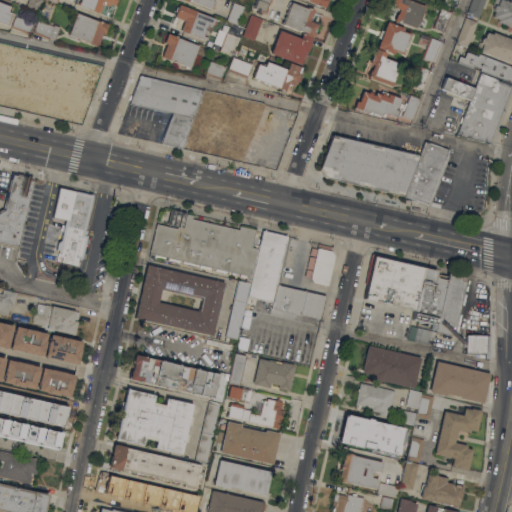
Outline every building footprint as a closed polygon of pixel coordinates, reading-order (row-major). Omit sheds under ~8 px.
[(28,0),(42,0),(38,11),(26,6),(28,0)] [(116,0),(114,6),(110,4),(109,6),(104,4),(103,5),(100,13),(97,13),(77,5),(78,2),(79,3),(80,0),(116,0)] [(212,0),(212,1),(214,1),(211,9),(188,0),(188,1),(184,0),(212,0)] [(255,3),(254,2),(255,0),(270,0),(269,4),(268,3),(266,8),(267,8),(265,14),(263,13),(262,14),(260,13),(261,12),(260,12),(260,11),(253,8),(255,3)] [(304,0),(328,0),(325,8),(304,0)] [(408,0),(425,7),(418,24),(417,24),(415,28),(406,24),(405,25),(394,21),(396,14),(397,14),(399,9),(392,7),(392,6),(390,5),(392,0),(408,0)] [(444,0),(455,0),(453,8),(443,4),(444,0)] [(484,0),(478,19),(467,14),(472,0),(484,0)] [(503,0),(511,3),(511,27),(497,22),(498,19),(492,17),(494,12),(492,11),(494,5),(493,5),(494,0),(503,0)] [(0,22),(0,2),(10,6),(8,11),(12,13),(7,25),(0,22)] [(233,2),(244,7),(237,25),(226,21),(233,2)] [(303,32),(297,30),(282,24),(291,2),(307,8),(307,6),(313,9),(314,10),(311,17),(310,17),(309,21),(318,24),(317,28),(315,33),(314,33),(313,37),(313,36),(312,38),(301,34),(303,32)] [(181,31),(184,21),(174,17),(178,4),(196,11),(195,12),(214,19),(213,20),(216,21),(214,25),(212,24),(211,26),(207,24),(203,36),(207,37),(206,40),(181,31)] [(440,8),(451,12),(443,32),(433,28),(440,8)] [(76,13),(98,21),(98,20),(108,24),(104,34),(101,34),(97,46),(84,41),(85,40),(68,34),(76,13)] [(262,19),(254,40),(242,36),(250,15),(262,19)] [(15,16),(33,23),(29,34),(11,27),(15,16)] [(467,47),(456,43),(466,18),(477,22),(467,47)] [(37,20),(53,26),(53,25),(59,27),(55,40),(49,38),(48,39),(33,33),(37,20)] [(403,28),(402,31),(409,33),(407,41),(409,41),(406,47),(404,47),(402,54),(395,51),(394,54),(377,48),(387,22),(403,28)] [(220,51),(218,51),(220,46),(213,43),(218,29),(228,33),(229,30),(234,31),(233,35),(237,37),(230,55),(220,51)] [(312,38),(310,42),(311,42),(307,52),(305,52),(300,65),(270,54),(279,30),(300,38),(301,34),(312,38)] [(511,39),(511,63),(475,50),(478,43),(480,43),(482,38),(484,38),(486,33),(492,35),(493,32),(511,39)] [(161,57),(166,44),(164,43),(167,33),(177,37),(177,38),(198,45),(190,68),(161,57)] [(422,58),(427,45),(417,42),(421,33),(440,41),(440,42),(442,43),(434,62),(433,61),(432,62),(422,58)] [(0,43),(84,63),(83,71),(93,73),(92,78),(95,79),(94,83),(96,84),(91,100),(62,93),(61,89),(44,85),(41,88),(25,84),(23,80),(8,77),(3,79),(0,78),(0,43)] [(368,77),(370,70),(371,71),(374,65),(368,62),(369,59),(370,60),(373,53),(374,53),(375,49),(386,53),(384,57),(400,64),(392,86),(368,77)] [(479,70),(480,68),(473,66),(472,68),(457,62),(459,56),(463,58),(466,52),(476,56),(477,54),(511,67),(511,80),(511,83),(479,70)] [(229,71),(234,57),(251,64),(246,78),(229,71)] [(204,73),(209,61),(225,67),(220,79),(204,73)] [(285,91),(252,78),(257,64),(264,66),(266,61),(288,70),(288,68),(288,67),(289,63),(301,68),(299,73),(300,74),(299,76),(301,77),(299,82),(297,81),(296,84),(291,82),(290,83),(288,84),(285,91)] [(422,89),(412,85),(419,66),(429,70),(422,89)] [(469,100),(440,89),(445,77),(473,88),(479,73),(511,85),(501,113),(469,100)] [(182,148),(160,143),(171,114),(128,104),(139,74),(203,90),(182,148)] [(264,103),(242,162),(182,148),(203,90),(264,103)] [(387,97),(388,94),(400,99),(399,103),(403,105),(401,111),(398,110),(398,111),(401,112),(399,117),(396,116),(396,117),(387,113),(387,115),(386,114),(385,117),(372,112),(372,114),(354,108),(356,101),(358,102),(362,91),(374,95),(375,93),(380,95),(387,97)] [(412,120),(401,115),(409,96),(420,99),(412,120)] [(489,144),(456,135),(460,123),(458,123),(461,116),(462,117),(469,100),(501,113),(489,144)] [(403,196),(325,178),(319,168),(331,135),(420,156),(404,196),(403,196)] [(420,156),(425,142),(430,144),(449,150),(446,156),(448,157),(430,206),(428,205),(404,196),(420,156)] [(19,246),(0,241),(0,210),(2,209),(3,211),(4,210),(5,208),(3,207),(4,201),(5,201),(11,173),(24,175),(24,177),(31,178),(30,181),(33,181),(19,246)] [(63,219),(53,217),(59,188),(72,191),(72,188),(95,194),(87,233),(90,234),(84,262),(78,260),(77,266),(56,261),(57,255),(55,255),(63,219)] [(245,282),(246,278),(240,277),(240,275),(236,274),(236,276),(231,274),(232,273),(227,271),(226,273),(215,271),(216,269),(211,268),(210,270),(199,267),(200,265),(196,264),(196,266),(183,263),(183,261),(180,260),(179,262),(155,256),(155,255),(151,254),(157,224),(177,229),(177,227),(167,224),(170,209),(187,213),(186,214),(192,215),(192,219),(222,226),(224,219),(226,219),(224,226),(239,230),(239,226),(256,230),(252,247),(259,249),(251,284),(245,282)] [(259,249),(263,231),(288,237),(292,238),(289,252),(287,252),(279,283),(278,283),(277,284),(325,296),(320,320),(272,309),(273,303),(268,302),(267,307),(263,306),(265,301),(256,299),(254,305),(247,303),(251,284),(259,249)] [(317,248),(332,251),(335,256),(328,286),(313,283),(310,278),(317,248)] [(414,310),(363,298),(366,284),(364,284),(371,254),(372,253),(373,253),(392,258),(391,260),(424,268),(414,310)] [(136,318),(148,265),(224,283),(212,336),(136,318)] [(448,277),(436,332),(435,332),(432,346),(408,340),(411,326),(428,330),(428,328),(416,326),(417,320),(412,319),(414,310),(424,268),(435,271),(435,269),(440,271),(439,275),(448,277)] [(449,274),(467,278),(454,336),(436,332),(448,277),(449,274)] [(247,303),(246,303),(237,340),(236,340),(236,343),(224,341),(225,337),(238,281),(245,283),(245,282),(251,284),(247,303)] [(6,316),(0,314),(0,301),(3,290),(16,293),(13,305),(9,304),(6,316)] [(32,323),(33,321),(32,320),(33,316),(34,313),(35,314),(37,303),(45,305),(45,304),(79,312),(74,335),(40,327),(40,325),(32,323)] [(10,324),(0,322),(0,346),(8,347),(10,324)] [(9,351),(43,354),(45,331),(12,327),(9,351)] [(76,364),(81,341),(48,334),(43,357),(76,364)] [(485,335),(485,353),(465,353),(465,335),(485,335)] [(196,344),(197,337),(204,338),(202,346),(196,344)] [(361,372),(367,345),(421,358),(413,389),(370,379),(371,375),(361,372)] [(235,353),(246,356),(239,386),(228,384),(235,353)] [(220,375),(214,399),(128,379),(130,370),(132,371),(133,363),(132,363),(134,355),(220,375)] [(1,382),(33,390),(39,367),(6,359),(1,382)] [(258,359),(268,361),(269,360),(281,363),(281,362),(295,365),(289,391),(277,388),(278,385),(270,383),(269,388),(252,385),(258,359)] [(489,374),(483,403),(459,397),(460,396),(446,393),(445,396),(429,392),(436,361),(489,374)] [(74,375),(41,367),(35,390),(68,398),(74,375)] [(224,398),(221,397),(222,393),(217,392),(222,372),(230,373),(224,398)] [(355,404),(360,383),(394,391),(388,418),(378,416),(379,412),(371,411),(372,406),(364,405),(364,407),(355,404)] [(251,391),(249,402),(228,396),(230,386),(251,391)] [(127,388),(129,388),(130,390),(154,395),(153,402),(164,405),(166,398),(193,404),(190,416),(192,417),(190,426),(188,425),(186,434),(188,435),(186,442),(184,442),(181,454),(155,448),(156,441),(144,438),(143,445),(118,439),(117,440),(115,440),(127,388)] [(418,408),(405,405),(409,390),(422,393),(421,394),(418,408)] [(48,425),(35,422),(35,421),(0,413),(0,402),(2,394),(10,396),(11,393),(28,396),(27,399),(32,400),(33,398),(48,401),(47,402),(50,403),(48,413),(51,414),(48,425)] [(433,396),(428,419),(416,416),(418,408),(421,394),(433,396)] [(227,417),(230,403),(235,404),(235,403),(238,404),(238,405),(244,406),(243,408),(250,410),(250,413),(259,415),(263,400),(266,401),(267,399),(274,401),(274,400),(282,402),(280,410),(284,411),(281,421),(280,421),(278,429),(227,417)] [(222,409),(218,408),(206,463),(194,460),(208,403),(217,405),(217,403),(223,404),(222,409)] [(453,458),(434,454),(443,411),(462,415),(464,408),(470,409),(471,408),(481,410),(476,432),(470,430),(469,433),(457,430),(454,443),(466,445),(466,448),(471,449),(467,470),(457,468),(457,467),(451,465),(453,458)] [(402,410),(415,413),(413,425),(400,422),(402,410)] [(0,436),(57,449),(61,432),(0,418),(0,436)] [(226,421),(241,424),(241,427),(264,433),(265,430),(279,433),(272,464),(219,452),(226,421)] [(347,440),(350,424),(365,427),(366,423),(381,427),(382,422),(399,426),(395,443),(380,439),(379,444),(364,440),(363,444),(347,440)] [(405,459),(405,460),(394,458),(398,439),(409,442),(410,440),(404,438),(405,431),(412,433),(411,436),(412,437),(407,459),(405,459)] [(412,437),(423,439),(418,462),(407,459),(412,437)] [(183,486),(184,483),(179,482),(178,484),(170,482),(170,480),(156,477),(156,479),(147,477),(147,475),(144,474),(144,476),(135,474),(135,472),(121,469),(121,470),(109,467),(112,455),(111,453),(114,444),(126,447),(126,448),(199,465),(193,489),(183,486)] [(0,450),(39,459),(36,474),(31,473),(29,484),(18,481),(18,480),(0,476),(0,450)] [(382,462),(380,472),(372,470),(371,477),(378,479),(376,489),(347,482),(347,483),(338,481),(340,470),(339,470),(341,463),(342,464),(344,453),(354,455),(353,456),(382,462)] [(213,485),(219,460),(271,472),(266,494),(229,486),(229,489),(213,485)] [(400,487),(406,462),(418,464),(412,490),(400,487)] [(447,478),(446,482),(453,484),(452,485),(463,487),(460,502),(459,502),(458,506),(420,498),(422,487),(423,487),(423,486),(425,486),(427,474),(447,478)] [(155,485),(155,484),(163,486),(160,498),(153,496),(150,508),(124,501),(126,492),(122,491),(125,478),(155,485)] [(0,511),(0,482),(48,494),(44,511),(0,511)] [(379,482),(399,487),(396,498),(376,493),(379,482)] [(186,497),(187,490),(198,493),(197,500),(186,497)] [(206,511),(211,491),(263,502),(263,504),(265,504),(263,511),(261,510),(260,511),(206,511)] [(332,511),(333,507),(331,507),(332,501),(333,501),(334,494),(346,496),(347,494),(352,495),(352,493),(356,494),(356,496),(363,498),(359,511),(332,511)] [(380,507),(382,496),(393,499),(390,510),(380,507)] [(394,511),(397,503),(398,504),(400,498),(411,500),(410,502),(416,503),(414,511),(394,511)]
